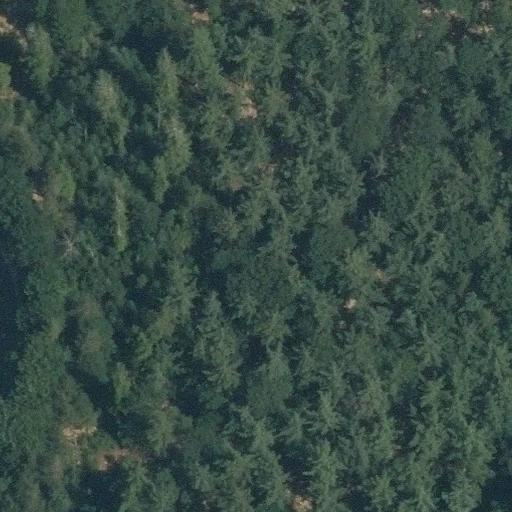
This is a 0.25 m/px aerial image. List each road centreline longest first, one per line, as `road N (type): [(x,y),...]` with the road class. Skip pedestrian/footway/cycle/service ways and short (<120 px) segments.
road 1 (track): [(511,18),(0,21)]
road 2 (track): [(511,108),(429,165),(312,264),(251,375)]
road 3 (track): [(0,500),(23,438),(26,381),(13,269)]
road 4 (track): [(224,511),(251,375)]
road 5 (track): [(511,394),(491,511)]
